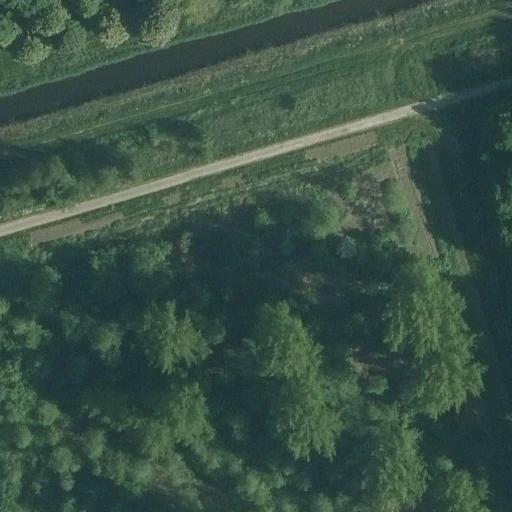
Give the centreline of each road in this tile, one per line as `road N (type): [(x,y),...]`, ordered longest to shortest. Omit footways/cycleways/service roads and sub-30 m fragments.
road 1 (track): [(0,235),(511,84)]
road 2 (track): [(511,413),(423,110)]
